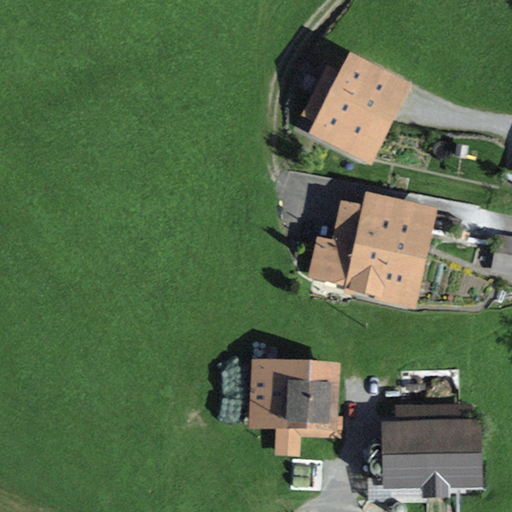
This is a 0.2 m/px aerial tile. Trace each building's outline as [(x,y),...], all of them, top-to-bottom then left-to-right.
[(365,152),(396,91),(353,69),(346,84),(328,75),(311,106),(330,116),(323,130),(365,152)] [(343,210),(334,250),(320,246),(314,275),(406,295),(423,214),(373,203),(370,217),(343,210)] [(511,242),(500,240),(495,269),(511,272),(511,242)] [(283,370),(283,423),(328,425),(329,372),(283,370)] [(338,412),(339,374),(330,374),(329,412),(338,412)] [(389,434),(390,484),(475,482),(474,432),(389,434)]
